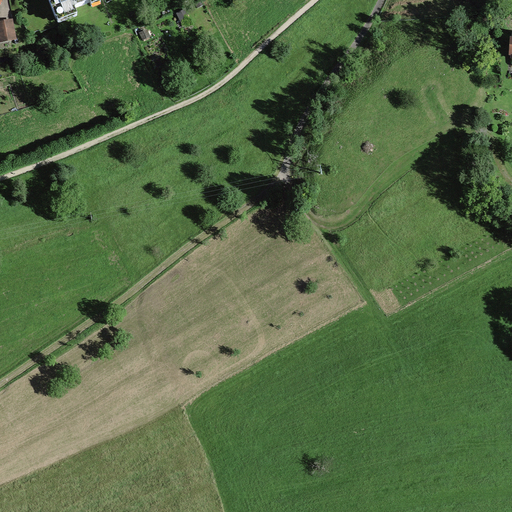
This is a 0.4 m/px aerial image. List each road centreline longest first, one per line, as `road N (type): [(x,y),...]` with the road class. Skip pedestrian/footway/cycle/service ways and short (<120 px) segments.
road 1 (track): [(375,0),(297,123),(288,166),(264,195),(0,383)]
road 2 (track): [(315,0),(210,92),(0,178)]
